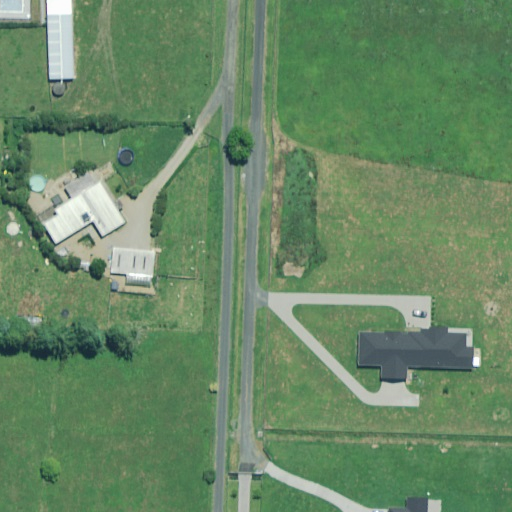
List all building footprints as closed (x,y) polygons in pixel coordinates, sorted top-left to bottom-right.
[(73,80),(71,0),(47,0),(48,80),(73,80)] [(68,85),(53,85),(53,95),(68,95),(68,85)] [(21,127),(13,126),(11,148),(19,148),(21,127)] [(125,223),(99,183),(54,211),(57,216),(43,225),(55,245),(92,222),(102,238),(125,223)] [(155,252),(114,249),(112,274),(153,277),(155,252)]
